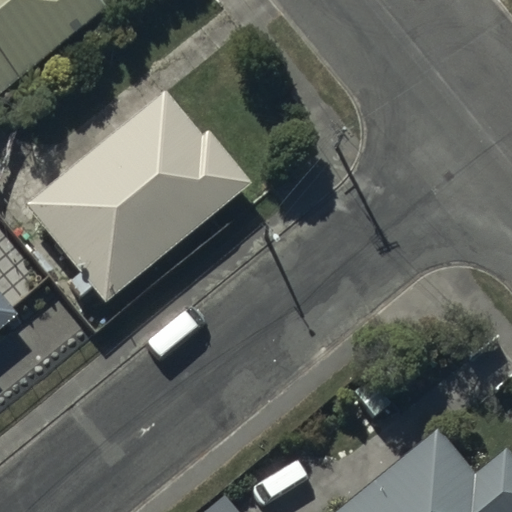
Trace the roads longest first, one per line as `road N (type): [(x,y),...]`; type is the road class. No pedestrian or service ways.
road 1 (residential): [(494,139),(40,511)]
road 2 (residential): [(397,17),(494,139)]
